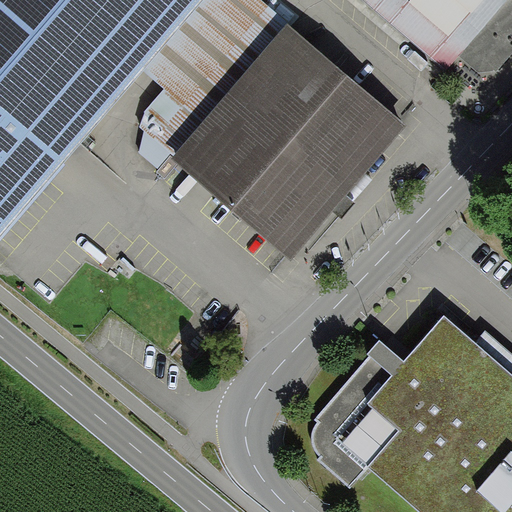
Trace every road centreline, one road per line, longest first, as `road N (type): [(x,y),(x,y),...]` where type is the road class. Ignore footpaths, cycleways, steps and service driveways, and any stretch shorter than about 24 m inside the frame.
road 1 (residential): [(293,511),(247,454),(244,427),(253,401),(511,123)]
road 2 (primary): [(0,336),(209,511)]
road 3 (unknown): [(408,231),(511,321)]
